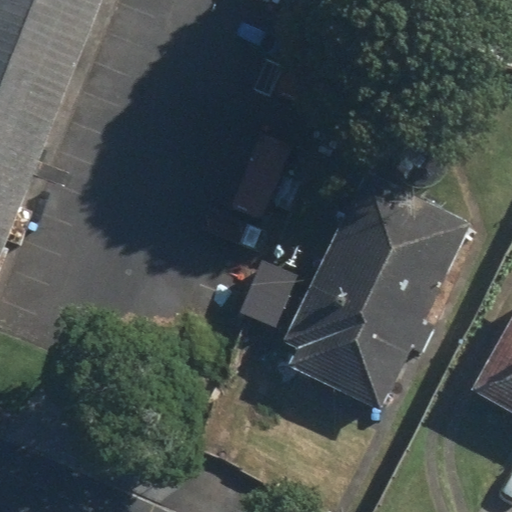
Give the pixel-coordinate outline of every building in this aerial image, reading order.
[(0,0),(0,243),(96,0),(0,0)] [(511,0),(462,0),(450,56),(511,70),(511,0)] [(346,80),(330,115),(387,142),(403,107),(346,80)] [(410,352),(426,360),(446,323),(430,314),(476,226),(374,174),(286,344),(387,396),(410,352)] [(318,264),(338,201),(302,189),(281,252),(318,264)] [(511,304),(471,389),(511,409),(511,304)]
